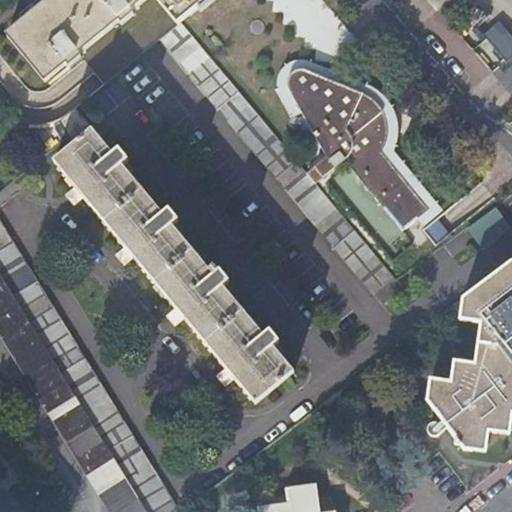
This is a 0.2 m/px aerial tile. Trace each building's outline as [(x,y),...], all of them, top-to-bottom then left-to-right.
[(105,86),(162,40),(182,23),(210,0),(54,0),(37,15),(9,39),(47,85),(69,67),(72,70),(84,60),(105,86)] [(374,295),(394,278),(316,184),(308,175),(268,127),(182,23),(162,40),(374,295)] [(505,60),(511,54),(511,39),(498,23),(484,35),(505,60)] [(430,209),(419,218),(425,226),(443,211),(393,150),(396,145),(398,138),(399,136),(399,135),(399,134),(399,133),(399,132),(399,131),(399,130),(399,129),(398,121),(396,114),(392,108),(389,104),(385,99),(380,95),(374,92),(325,70),(315,66),(305,62),(301,62),(297,62),(293,63),(290,65),(287,67),(283,72),(280,77),(278,82),(278,83),(278,84),(278,85),(278,86),(278,87),(278,88),(278,89),(278,90),(278,91),(279,92),(279,93),(279,94),(280,94),(282,99),(287,108),(294,120),(303,115),(295,101),(290,92),(289,90),(288,87),(288,86),(288,84),(289,81),(291,78),(293,76),(295,74),(298,73),(302,73),(309,76),(314,77),(317,79),(325,82),(370,101),(373,103),(388,121),(389,127),(389,133),(388,140),(386,145),(385,147),(384,149),(383,151),(382,151),(430,209)] [(308,175),(316,184),(345,161),(404,230),(419,218),(430,209),(382,151),(383,151),(384,149),(385,147),(386,145),(388,140),(389,133),(389,127),(388,121),(373,103),(370,101),(325,82),(317,79),(314,77),(309,76),(302,73),(298,73),(295,74),(293,76),(291,78),(289,81),(288,84),(288,86),(288,87),(289,90),(290,92),(295,101),(303,115),(328,158),(308,175)] [(74,148),(55,164),(245,394),(255,406),(295,374),(286,363),(274,349),(280,343),(270,332),(264,337),(223,288),(230,283),(221,271),(218,273),(214,268),(209,272),(190,250),(173,227),(179,221),(169,210),(163,216),(123,167),(129,162),(119,150),(113,155),(92,130),(74,146),(74,148)] [(54,163),(55,164),(74,148),(74,146),(54,163)] [(482,178),(427,230),(441,245),(496,192),(482,178)] [(511,221),(497,199),(462,223),(480,249),(511,227),(511,221)] [(0,223),(0,275),(127,482),(149,465),(0,223)] [(511,265),(463,300),(461,322),(480,325),(474,364),(454,362),(452,384),(430,380),(427,399),(453,436),(453,444),(459,445),(463,450),(485,454),(488,431),(509,434),(511,413),(511,412),(511,265)] [(0,275),(0,331),(110,511),(145,511),(127,482),(0,275)] [(178,511),(149,465),(127,482),(145,511),(178,511)] [(318,511),(315,486),(303,487),(284,489),(285,501),(285,504),(281,504),(257,507),(257,511),(318,511)]
